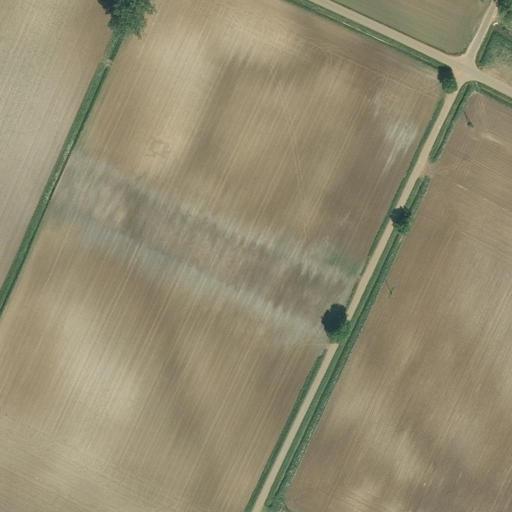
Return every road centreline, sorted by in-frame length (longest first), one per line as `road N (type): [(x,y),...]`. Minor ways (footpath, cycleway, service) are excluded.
road 1 (residential): [(257,511),(463,67)]
road 2 (residential): [(463,67),(316,0)]
